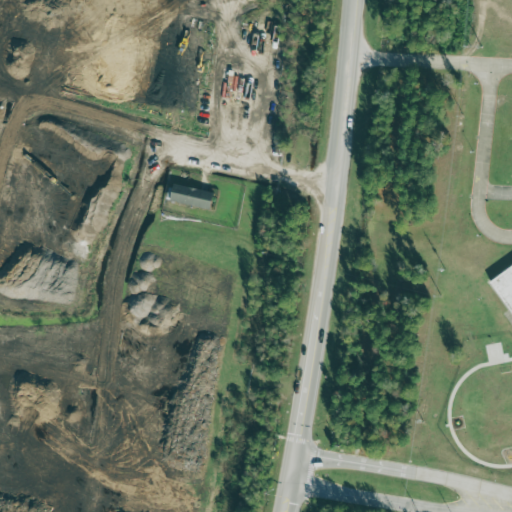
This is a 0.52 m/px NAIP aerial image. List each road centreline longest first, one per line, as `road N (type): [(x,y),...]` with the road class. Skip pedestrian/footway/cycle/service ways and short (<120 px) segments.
road 1 (secondary): [(303,382),(351,56)]
road 2 (tertiary): [(288,485),(453,511)]
